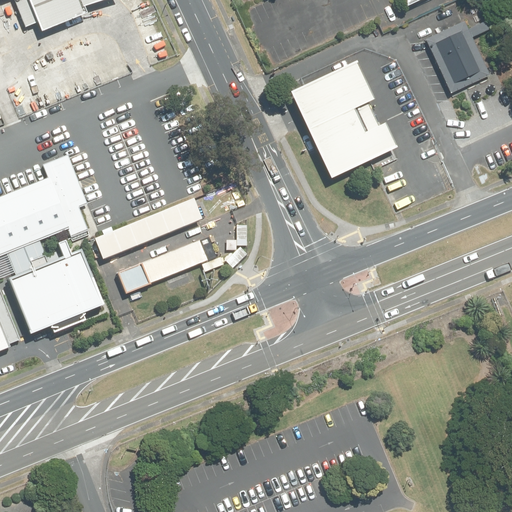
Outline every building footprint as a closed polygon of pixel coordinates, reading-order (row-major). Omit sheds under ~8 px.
[(0,0),(0,6),(14,0),(34,0),(46,28),(89,12),(126,0),(0,0)] [(458,21),(419,39),(444,92),(483,74),(458,21)] [(360,64),(295,95),(335,180),(400,150),(388,124),(382,127),(371,104),(377,101),(360,64)] [(0,347),(20,339),(0,290),(0,255),(11,251),(20,273),(12,276),(36,333),(105,305),(82,250),(76,252),(70,237),(46,247),(43,240),(73,228),(51,175),(0,195),(0,347)] [(99,238),(108,259),(205,219),(197,198),(99,238)] [(200,240),(120,272),(129,293),(209,260),(200,240)]
